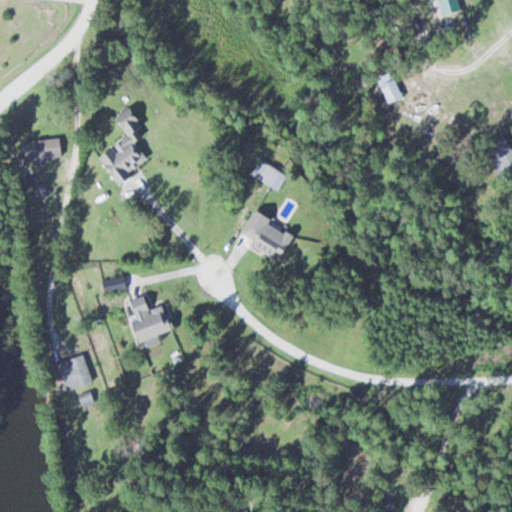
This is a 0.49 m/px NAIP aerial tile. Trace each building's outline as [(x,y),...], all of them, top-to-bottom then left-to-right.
[(436,0),(440,13),(457,9),(455,0),(436,0)] [(377,77),(382,102),(397,99),(392,74),(377,77)] [(114,182),(144,160),(125,134),(95,156),(114,182)] [(60,157),(59,138),(20,140),(21,160),(60,157)] [(509,168),(509,138),(491,138),(491,168),(509,168)] [(239,231),(273,259),(290,238),(256,210),(239,231)] [(168,330),(161,304),(144,309),(142,302),(128,306),(134,328),(129,330),(132,341),(168,330)] [(90,381),(81,354),(54,363),(63,390),(90,381)]
